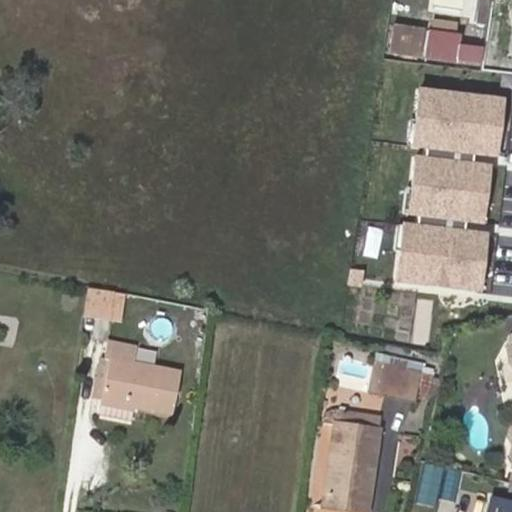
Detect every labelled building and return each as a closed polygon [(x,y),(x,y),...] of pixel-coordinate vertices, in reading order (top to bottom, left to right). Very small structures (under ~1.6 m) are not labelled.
[(421,26),(390,21),(387,47),(418,51),(421,26)] [(425,27),(422,52),(456,57),(460,32),(425,27)] [(504,100),(417,90),(412,144),(498,154),(504,100)] [(490,166),(414,157),(407,213),(483,222),(490,166)] [(485,238),(398,228),(392,282),(479,292),(485,238)] [(124,294),(87,289),(83,315),(121,322),(124,294)] [(107,358),(99,397),(169,412),(177,373),(130,362),(133,348),(110,343),(107,358)] [(93,395),(99,397),(107,358),(101,357),(93,395)] [(414,397),(419,372),(374,363),(369,392),(413,402),(414,397)] [(419,372),(414,397),(429,400),(434,376),(419,372)] [(131,421),(133,413),(98,407),(96,415),(131,421)] [(323,505),(353,510),(356,491),(369,492),(379,417),(332,409),(325,414),(324,419),(335,421),(323,505)] [(356,491),(353,510),(364,511),(365,511),(369,492),(356,491)] [(511,511),(511,501),(491,496),(487,511),(511,511)]
